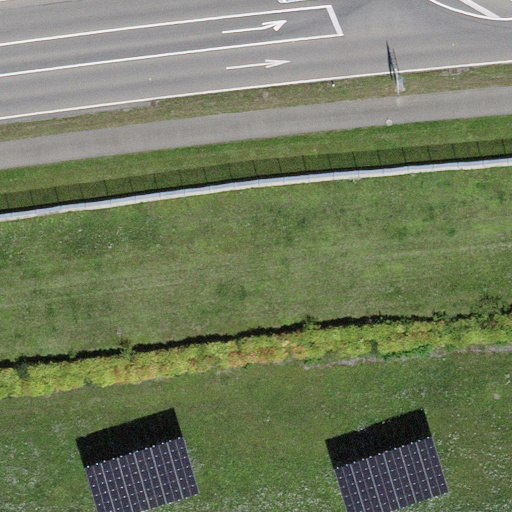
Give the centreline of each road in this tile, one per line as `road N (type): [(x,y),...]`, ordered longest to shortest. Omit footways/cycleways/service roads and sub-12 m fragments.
road 1 (track): [(511,112),(367,119),(0,172)]
road 2 (primary): [(391,14),(0,60)]
road 3 (primary): [(511,4),(391,14)]
